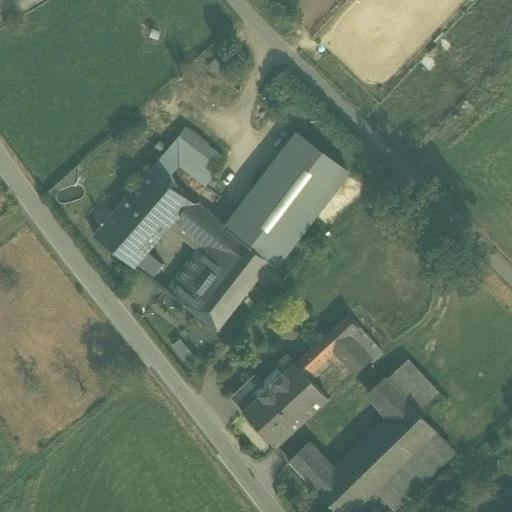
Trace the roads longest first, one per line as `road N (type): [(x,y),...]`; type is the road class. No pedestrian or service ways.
road 1 (residential): [(0,159),(270,511)]
road 2 (unclassified): [(511,272),(233,0)]
